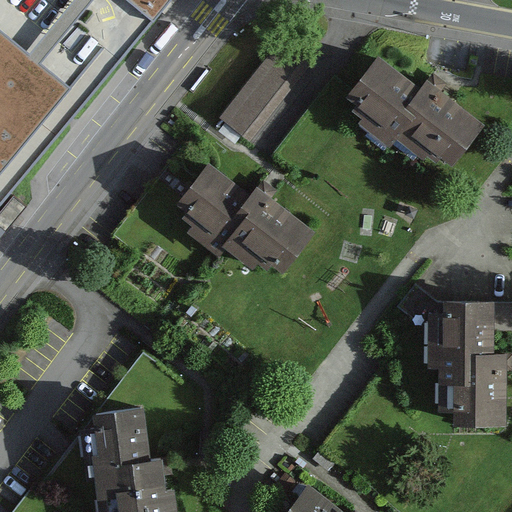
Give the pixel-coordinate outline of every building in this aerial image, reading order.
[(0,0),(0,205),(170,0),(0,0)] [(296,60),(273,43),(213,121),(235,138),(296,60)] [(420,90),(376,55),(335,105),(348,115),(343,122),(384,155),(394,143),(425,168),(432,159),(448,172),(483,128),(426,83),(420,90)] [(344,90),(323,73),(272,138),(293,154),(344,90)] [(248,197),(206,164),(170,208),(230,255),(238,247),(260,264),(264,258),(283,273),(313,235),(266,198),(270,194),(258,185),(248,197)] [(452,425),(504,426),(505,349),(491,349),(491,306),(435,306),(435,318),(420,318),(420,365),(436,366),(436,407),(452,407),(452,425)] [(143,414),(95,418),(95,430),(82,431),(88,511),(176,511),(175,494),(167,494),(166,472),(165,459),(149,460),(143,414)] [(344,511),(306,482),(282,511),(344,511)]
